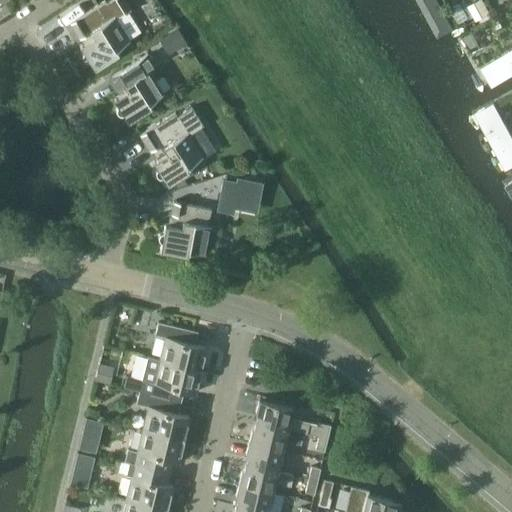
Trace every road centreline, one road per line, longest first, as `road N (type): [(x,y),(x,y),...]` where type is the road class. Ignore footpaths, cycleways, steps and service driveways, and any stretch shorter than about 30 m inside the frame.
road 1 (track): [(217,0),(413,328),(423,357),(391,394)]
road 2 (tertiary): [(246,301),(327,346),(511,498)]
road 3 (residential): [(105,272),(123,192),(18,29)]
road 4 (residential): [(195,511),(246,301)]
road 5 (tertiary): [(105,272),(246,301)]
